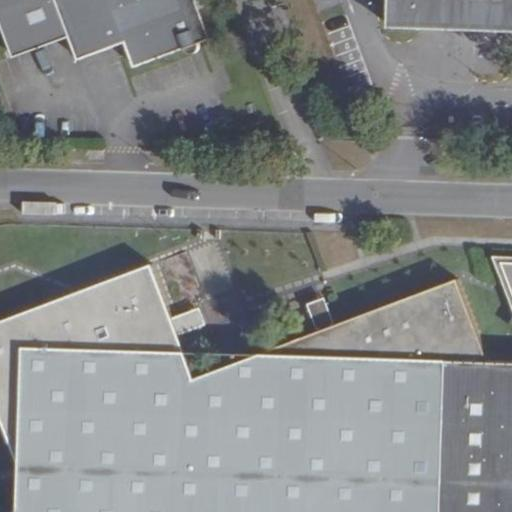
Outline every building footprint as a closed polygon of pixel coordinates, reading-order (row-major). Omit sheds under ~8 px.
[(137,65),(213,38),(199,0),(0,0),(0,14),(15,56),(71,35),(80,58),(128,40),(137,65)] [(511,0),(386,0),(385,23),(511,27),(511,0)] [(511,298),(511,253),(495,253),(511,298)] [(511,511),(511,360),(493,360),(465,281),(271,353),(252,352),(202,373),(187,337),(180,318),(160,265),(0,325),(0,391),(26,461),(25,511),(511,511)] [(180,318),(187,337),(209,327),(202,309),(180,318)]
